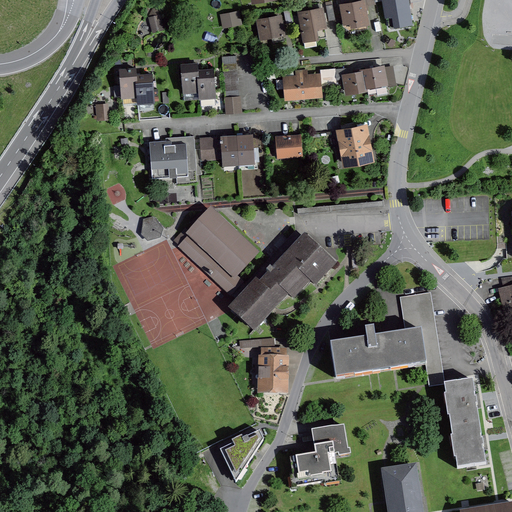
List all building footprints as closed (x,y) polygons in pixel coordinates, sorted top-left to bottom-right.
[(378,0),(382,19),(409,14),(406,0),(378,0)] [(349,30),(368,27),(364,2),(337,6),(340,24),(348,22),(349,30)] [(325,30),(322,8),(295,12),(300,44),(317,41),(316,31),(325,30)] [(242,24),(239,12),(220,16),(223,28),(242,24)] [(150,15),(152,31),(165,30),(163,13),(150,15)] [(260,42),(286,37),(282,15),(256,20),(260,42)] [(196,64),(178,66),(180,94),(198,92),(197,71),(196,64)] [(385,86),(382,66),(361,70),(361,73),(365,89),(385,86)] [(134,70),(116,72),(119,98),(137,97),(135,76),(134,70)] [(199,100),(214,99),(212,70),(197,71),(198,92),(199,100)] [(366,93),(365,89),(361,73),(340,76),(344,97),(366,93)] [(138,105),(154,103),(151,74),(135,76),(137,97),(138,105)] [(285,102),(322,99),(320,74),(283,77),(285,102)] [(375,161),(367,124),(333,131),(341,168),(375,161)] [(236,136),(237,166),(253,165),(252,135),(236,136)] [(237,166),(236,136),(221,136),(221,166),(237,166)] [(301,159),(300,136),(274,138),(276,161),(301,159)] [(197,183),(193,137),(171,139),(172,143),(150,145),(153,179),(176,177),(177,185),(197,183)] [(217,138),(200,139),(202,161),(219,160),(217,138)] [(235,276),(256,254),(211,212),(189,235),(190,235),(179,246),(231,295),(242,283),(235,276)] [(144,217),(143,237),(160,238),(161,218),(144,217)] [(315,285),(333,266),(304,239),(296,248),(293,245),(285,254),(288,257),(274,271),(270,267),(266,271),(270,275),(260,287),(256,283),(232,309),(250,326),(258,326),(289,293),(293,298),(310,280),(315,285)] [(511,318),(511,289),(496,293),(503,320),(511,318)] [(444,386),(429,295),(399,300),(405,336),(370,342),(368,334),(357,336),(359,345),(326,350),(331,382),(426,366),(430,389),(444,386)] [(240,342),(241,351),(274,349),(273,340),(240,342)] [(287,399),(287,362),(256,361),(256,398),(287,399)] [(441,388),(447,430),(478,426),(471,384),(441,388)] [(346,452),(341,426),(308,432),(313,455),(292,459),(297,485),(337,477),(332,455),(346,452)] [(478,426),(447,430),(454,473),(484,469),(478,426)] [(255,432),(217,451),(234,486),(262,446),(255,432)] [(414,511),(416,511),(410,474),(383,478),(388,511),(414,511)]
